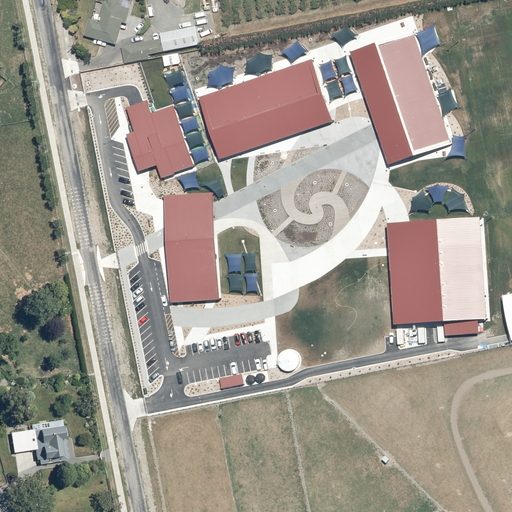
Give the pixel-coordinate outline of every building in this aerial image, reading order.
[(132,0),(115,0),(115,1),(112,0),(104,0),(102,6),(98,21),(90,19),(85,36),(116,44),(122,22),(135,26),(140,8),(131,5),(132,0)] [(124,63),(149,59),(148,54),(164,51),(200,45),(197,26),(160,33),(161,38),(121,45),(124,63)] [(413,37),(359,54),(395,162),(448,144),(413,37)] [(314,65),(206,101),(224,155),(331,119),(314,65)] [(148,101),(128,108),(137,132),(128,135),(141,171),(159,165),(164,179),(197,167),(175,106),(152,114),(148,101)] [(214,192),(166,196),(173,303),(222,300),(214,192)] [(425,239),(397,240),(402,321),(462,318),(463,332),(478,331),(477,316),(485,316),(480,230),(425,233),(425,239)] [(61,419),(35,425),(8,429),(12,454),(38,450),(40,461),(67,457),(61,419)]
